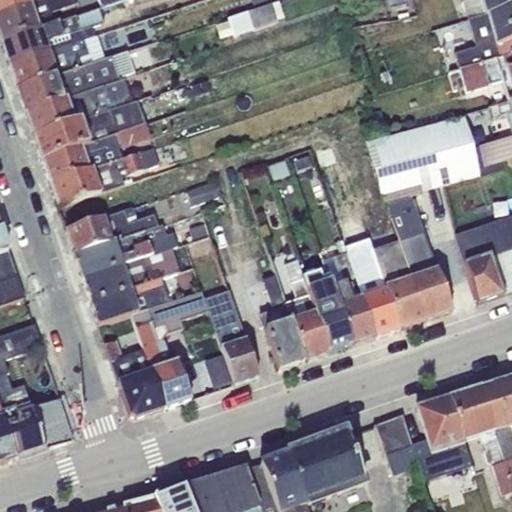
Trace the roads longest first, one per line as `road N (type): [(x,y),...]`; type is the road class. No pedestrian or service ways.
road 1 (residential): [(511,333),(130,463)]
road 2 (residential): [(130,463),(0,101)]
road 3 (residential): [(130,463),(0,502)]
